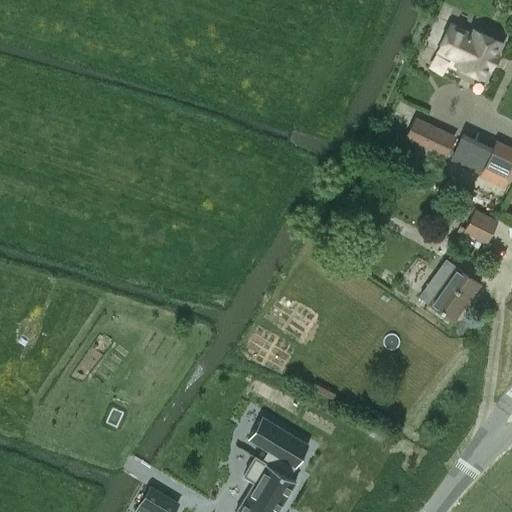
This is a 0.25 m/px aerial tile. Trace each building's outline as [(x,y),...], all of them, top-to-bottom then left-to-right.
[(457,65),(483,77),(499,42),(474,30),(471,35),(449,25),(437,50),(442,52),(442,55),(449,58),(452,56),(459,60),(457,65)] [(444,157),(454,135),(414,116),(404,138),(444,157)] [(507,178),(511,166),(511,160),(510,159),(511,154),(511,145),(497,139),(479,173),(503,185),(507,178)] [(335,209),(332,215),(339,218),(342,213),(335,209)] [(485,243),(497,220),(474,209),(463,231),(485,243)] [(454,320),(480,284),(454,265),(428,301),(454,320)] [(275,511),(295,480),(288,476),(308,444),(261,416),(248,438),(268,450),(261,460),(254,456),(243,474),(254,481),(234,511),(275,511)] [(293,471),(299,476),(314,456),(307,451),(293,471)] [(140,503),(154,511),(171,511),(177,502),(150,486),(140,503)]
